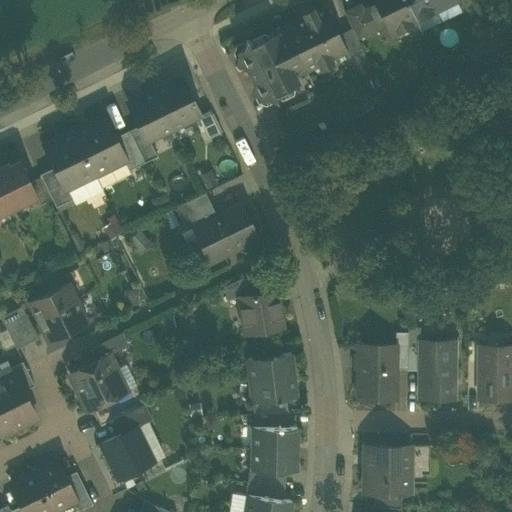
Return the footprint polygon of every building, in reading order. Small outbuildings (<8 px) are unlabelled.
[(386,22),(391,31),(407,24),(416,19),(406,0),(375,0),(376,1),(386,22)] [(406,0),(416,19),(455,0),(406,0)] [(386,22),(376,1),(363,8),(371,25),(373,28),(386,22)] [(351,26),(355,33),(371,25),(363,8),(360,2),(343,10),(351,26)] [(304,16),(284,26),(305,69),(317,63),(331,56),(346,49),(346,48),(338,32),(325,5),(320,8),(315,10),(304,16)] [(301,10),(304,16),(315,10),(312,5),(301,10)] [(355,33),(357,36),(373,28),(371,25),(355,33)] [(294,74),(305,69),(284,26),(238,48),(239,50),(246,46),(255,64),(247,68),(253,78),(260,75),(269,93),(262,96),(263,98),(297,81),(294,74)] [(346,49),(349,56),(353,54),(363,49),(359,41),(357,36),(355,33),(351,26),(338,32),(346,48),(346,49)] [(246,46),(239,50),(247,68),(255,64),(246,46)] [(333,62),(331,56),(317,63),(320,69),(333,62)] [(260,75),(253,78),(262,96),(269,93),(260,75)] [(180,77),(154,89),(172,125),(197,113),(180,77)] [(147,138),(172,125),(154,89),(129,101),(140,123),(147,138)] [(197,113),(208,137),(219,131),(208,108),(197,113)] [(103,114),(74,129),(95,172),(123,158),(125,157),(114,136),(103,114)] [(140,123),(129,128),(145,160),(156,155),(147,138),(140,123)] [(128,168),(145,160),(129,128),(114,136),(125,157),(123,158),(128,168)] [(66,186),(95,172),(74,129),(44,143),(55,165),(65,187),(66,186)] [(20,155),(8,161),(9,164),(19,159),(21,164),(24,163),(20,155)] [(8,161),(0,164),(0,182),(12,207),(36,195),(29,181),(21,164),(19,159),(9,164),(8,161)] [(40,173),(41,175),(51,197),(55,205),(72,197),(66,186),(65,187),(55,165),(40,173)] [(102,186),(95,172),(66,186),(72,197),(73,200),(102,186)] [(40,203),(51,197),(41,175),(29,181),(36,195),(40,203)] [(0,212),(12,207),(0,182),(0,212)] [(175,206),(186,229),(192,226),(216,214),(205,191),(175,206)] [(192,226),(209,261),(257,237),(240,202),(216,214),(192,226)] [(224,286),(226,298),(237,296),(237,295),(257,291),(253,271),(224,286)] [(28,300),(48,340),(88,321),(67,280),(28,300)] [(237,296),(244,333),(284,326),(279,298),(277,288),(257,291),(237,295),(237,296)] [(0,315),(16,348),(37,337),(21,305),(0,315)] [(89,347),(95,360),(110,353),(110,354),(128,345),(121,331),(89,347)] [(395,368),(407,368),(407,345),(407,332),(395,332),(395,344),(395,368)] [(253,343),(255,356),(280,353),(279,339),(253,343)] [(419,397),(456,397),(457,340),(419,339),(419,345),(419,369),(419,397)] [(357,396),(395,397),(395,368),(395,344),(358,344),(358,354),(356,354),(355,366),(358,366),(357,396)] [(419,345),(407,345),(407,368),(407,369),(419,369),(419,345)] [(480,397),(511,397),(511,345),(481,345),(480,397)] [(249,378),(249,379),(293,374),(290,352),(280,353),(255,356),(247,357),(247,359),(250,358),(252,377),(249,378)] [(70,372),(88,408),(124,390),(114,370),(117,368),(110,354),(110,353),(95,360),(70,372)] [(0,379),(14,373),(10,366),(7,359),(0,362),(0,379)] [(15,373),(23,389),(34,384),(22,360),(10,366),(14,373),(15,373)] [(114,370),(124,390),(128,389),(117,368),(114,370)] [(15,373),(14,373),(0,379),(0,433),(36,416),(24,391),(23,389),(15,373)] [(296,396),(293,374),(249,379),(249,380),(253,380),(255,398),(252,399),(252,401),(286,397),(296,396)] [(252,401),(253,413),(287,411),(286,397),(252,401)] [(113,418),(120,433),(136,425),(136,426),(147,420),(151,418),(144,402),(113,418)] [(252,425),(289,425),(288,411),(287,411),(253,413),(252,413),(252,425)] [(141,437),(153,432),(147,420),(136,426),(141,437)] [(118,478),(151,461),(140,440),(142,439),(141,437),(136,426),(136,425),(120,433),(101,442),(118,478)] [(252,446),(252,447),(294,448),(294,442),(296,442),(296,426),(289,425),(252,425),(252,427),(255,427),(255,446),(252,446)] [(153,432),(141,437),(142,439),(140,440),(151,461),(163,455),(153,432)] [(401,491),(409,491),(409,444),(365,444),(365,455),(363,455),(363,465),(365,465),(365,490),(373,490),(401,491)] [(294,453),(294,448),(252,447),(252,448),(255,448),(255,467),(252,467),(252,468),(252,469),(286,470),(296,470),(296,453),(294,453)] [(57,459),(34,470),(53,510),(76,499),(65,475),(57,459)] [(249,468),(247,481),(284,484),(286,470),(252,469),(252,468),(249,468)] [(25,511),(48,511),(53,510),(34,470),(32,471),(33,471),(11,482),(22,505),(25,511)] [(76,499),(81,508),(91,502),(76,470),(65,475),(76,499)] [(282,498),(284,484),(247,481),(246,493),(248,493),(282,498)] [(400,508),(401,491),(373,490),(373,504),(400,508)] [(289,511),(291,499),(282,498),(248,493),(247,495),(251,495),(247,511),(289,511)] [(170,511),(144,499),(137,511),(170,511)]
